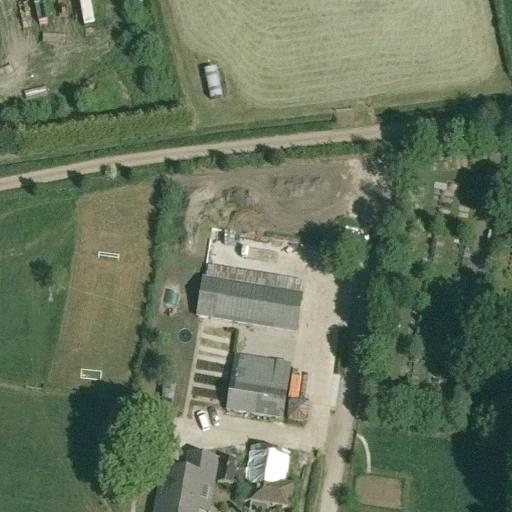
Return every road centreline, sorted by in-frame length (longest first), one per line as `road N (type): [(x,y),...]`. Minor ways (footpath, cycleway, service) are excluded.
road 1 (track): [(0,189),(511,117)]
road 2 (unknown): [(305,511),(327,380),(328,344),(316,316)]
